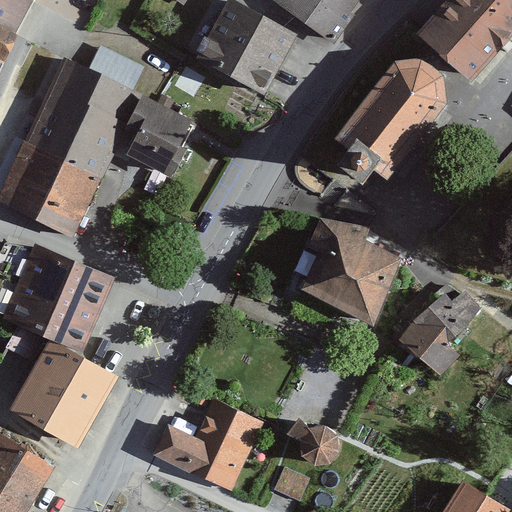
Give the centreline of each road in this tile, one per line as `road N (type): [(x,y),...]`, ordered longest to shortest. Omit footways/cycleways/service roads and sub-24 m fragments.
road 1 (tertiary): [(191,306),(342,60),(401,0)]
road 2 (tertiary): [(84,511),(191,306)]
road 3 (unclassified): [(191,306),(0,212)]
